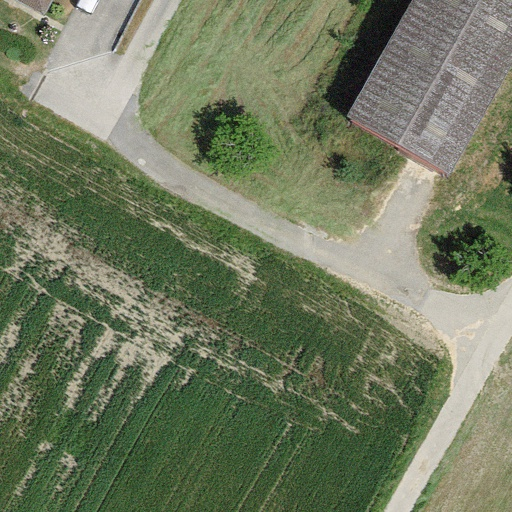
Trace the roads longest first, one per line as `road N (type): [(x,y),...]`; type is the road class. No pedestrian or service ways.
road 1 (residential): [(493,341),(167,169),(141,147),(124,123),(124,80),(166,0)]
road 2 (track): [(395,511),(493,341)]
